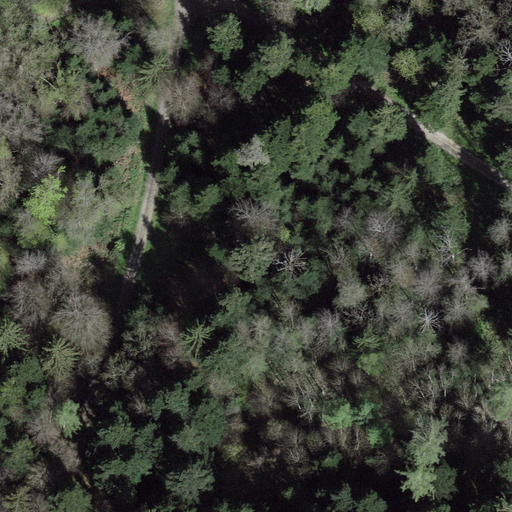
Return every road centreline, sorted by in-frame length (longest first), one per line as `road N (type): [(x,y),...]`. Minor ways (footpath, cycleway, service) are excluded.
road 1 (track): [(179,0),(112,353),(61,511)]
road 2 (track): [(234,0),(511,182)]
road 3 (track): [(0,61),(120,0)]
